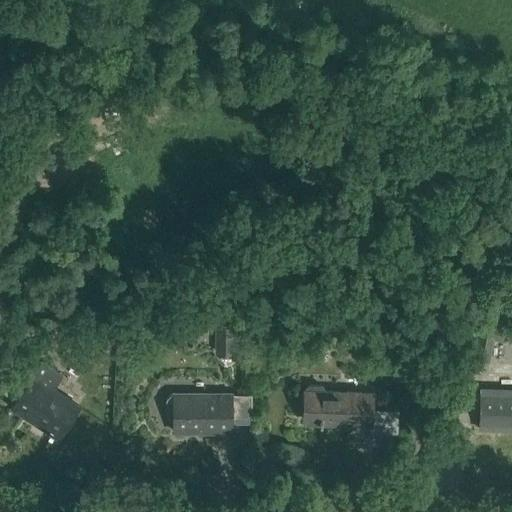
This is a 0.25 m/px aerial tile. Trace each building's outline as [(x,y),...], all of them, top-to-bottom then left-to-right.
[(149,232),(163,226),(155,207),(141,213),(144,219),(143,220),(146,229),(148,228),(149,232)] [(36,295),(37,280),(22,279),(21,294),(36,295)] [(504,340),(508,318),(481,312),(472,358),(489,361),(493,338),(504,340)] [(214,326),(214,355),(235,355),(235,327),(214,326)] [(392,361),(416,363),(418,337),(394,335),(392,361)] [(60,433),(79,405),(53,387),(62,375),(41,361),(11,405),(48,431),(47,432),(50,434),(54,429),(60,433)] [(309,384),(303,389),(303,416),(319,417),(319,423),(321,423),(373,425),(374,392),(327,390),(322,385),(309,384)] [(511,389),(481,389),(480,428),(511,429),(511,389)] [(217,397),(217,393),(170,393),(167,397),(165,402),(165,410),(166,415),(170,419),(173,419),(173,430),(218,430),(218,423),(230,423),(230,397),(217,397)]
